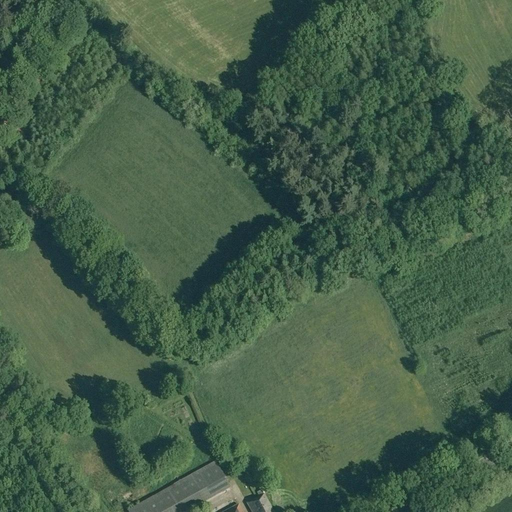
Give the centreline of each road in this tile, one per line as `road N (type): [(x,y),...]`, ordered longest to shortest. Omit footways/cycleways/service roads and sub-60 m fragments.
road 1 (track): [(70,511),(0,386)]
road 2 (tertiary): [(392,511),(511,444)]
